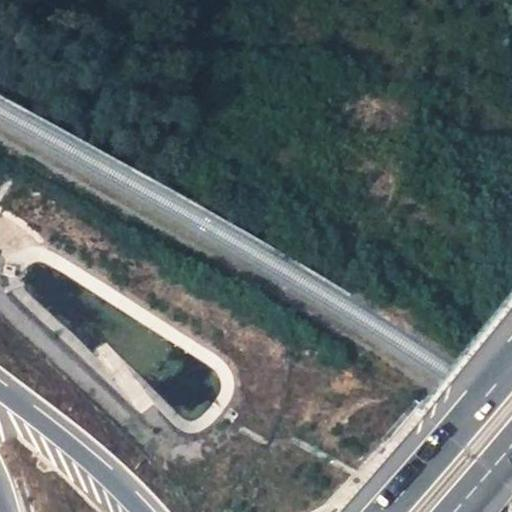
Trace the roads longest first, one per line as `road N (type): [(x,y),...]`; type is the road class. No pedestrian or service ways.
road 1 (motorway): [(511,367),(384,511)]
road 2 (motorway): [(148,511),(0,390)]
